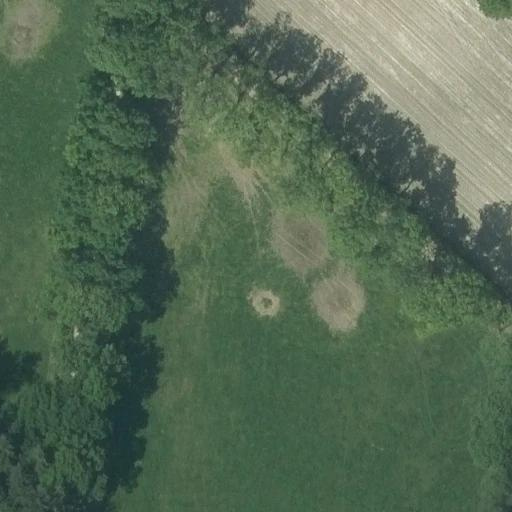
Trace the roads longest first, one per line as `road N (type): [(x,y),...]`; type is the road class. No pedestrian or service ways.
road 1 (track): [(128,0),(50,508)]
road 2 (track): [(153,0),(511,326)]
